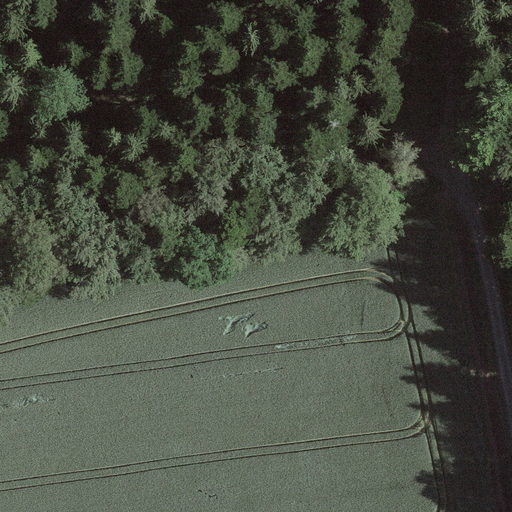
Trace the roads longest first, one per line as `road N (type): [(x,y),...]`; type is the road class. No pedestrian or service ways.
road 1 (track): [(452,0),(462,118),(432,145),(301,156),(83,88),(0,79)]
road 2 (unclassified): [(511,417),(462,118)]
road 3 (track): [(337,0),(432,145)]
